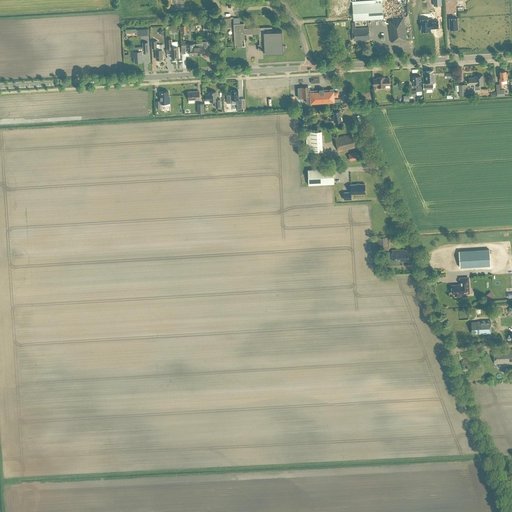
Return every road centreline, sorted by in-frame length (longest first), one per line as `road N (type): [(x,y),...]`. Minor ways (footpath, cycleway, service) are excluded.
road 1 (unclassified): [(507,511),(412,239),(339,65)]
road 2 (tertiary): [(55,83),(309,68)]
road 3 (tertiary): [(339,65),(511,55)]
